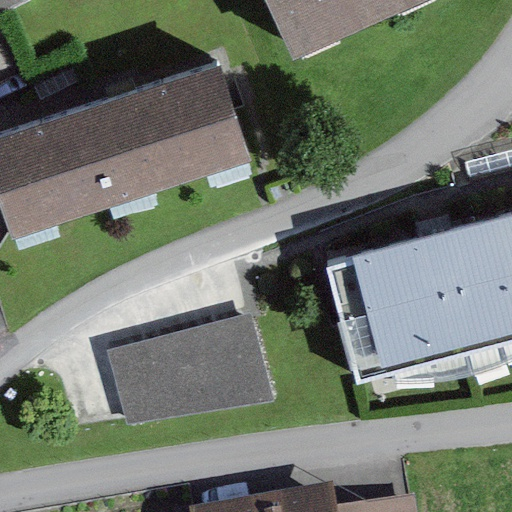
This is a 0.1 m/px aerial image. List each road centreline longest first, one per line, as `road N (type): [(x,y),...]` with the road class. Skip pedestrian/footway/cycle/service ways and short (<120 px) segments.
road 1 (residential): [(0,363),(127,277),(395,169),(475,107),(511,65)]
road 2 (residential): [(511,422),(148,471),(0,505)]
